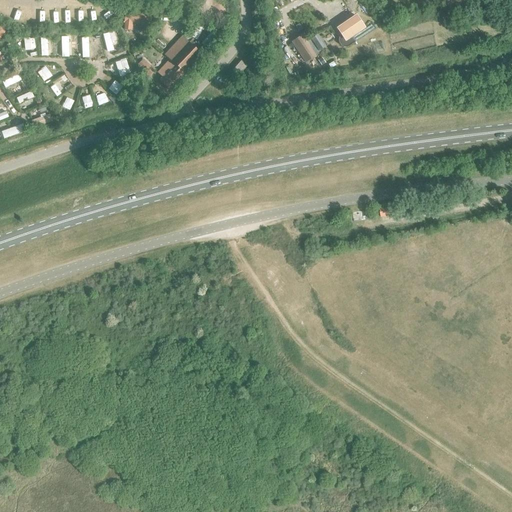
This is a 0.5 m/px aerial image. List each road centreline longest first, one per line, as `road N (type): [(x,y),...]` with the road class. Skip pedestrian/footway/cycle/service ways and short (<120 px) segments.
road 1 (unclassified): [(0,294),(260,217),(511,182)]
road 2 (primary): [(0,246),(246,175),(511,133)]
road 3 (unclassified): [(0,169),(174,112),(245,36),(243,0)]
